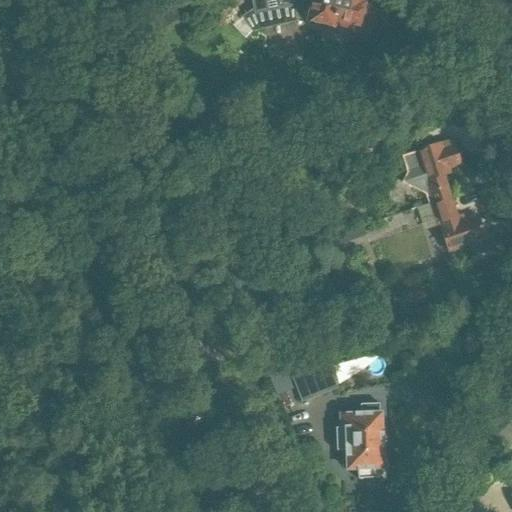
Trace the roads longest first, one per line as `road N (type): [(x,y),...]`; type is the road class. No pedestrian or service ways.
road 1 (unclassified): [(270,511),(76,0)]
road 2 (residential): [(453,511),(468,449),(511,360)]
